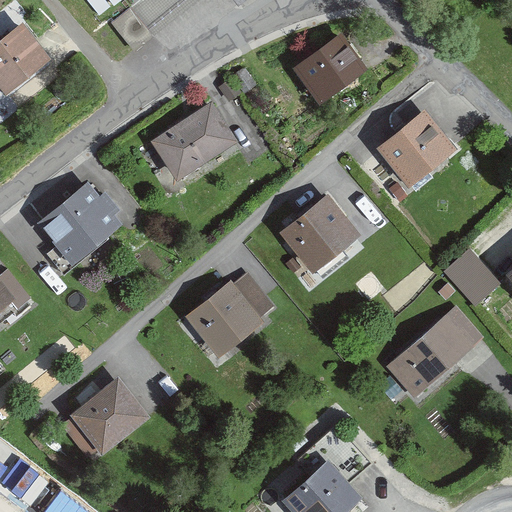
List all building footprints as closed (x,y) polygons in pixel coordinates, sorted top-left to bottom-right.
[(131,0),(92,0),(107,19),(131,0)] [(116,24),(137,53),(157,38),(136,10),(116,24)] [(0,49),(0,75),(17,98),(66,61),(36,22),(0,49)] [(303,66),(329,103),(375,70),(350,34),(303,66)] [(158,139),(185,182),(247,142),(219,100),(158,139)] [(385,148),(418,189),(465,151),(432,110),(385,148)] [(49,220),(83,263),(133,224),(98,181),(49,220)] [(287,231),(321,275),(366,240),(332,196),(287,231)] [(443,273),(475,308),(504,282),(472,247),(443,273)] [(0,316),(20,300),(0,274),(0,316)] [(192,315),(223,359),(269,326),(237,282),(192,315)] [(458,307),(389,368),(418,400),(487,339),(458,307)] [(93,467),(158,418),(125,375),(61,424),(93,467)] [(20,453),(2,475),(30,497),(47,474),(20,453)] [(290,497),(301,511),(359,511),(369,504),(336,461),(290,497)]
